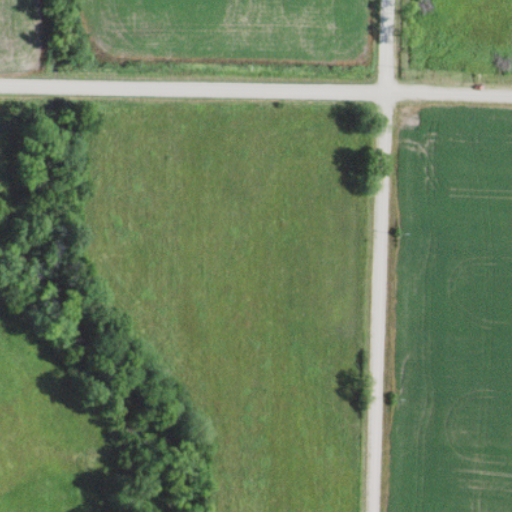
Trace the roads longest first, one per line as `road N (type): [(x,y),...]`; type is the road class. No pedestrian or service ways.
road 1 (residential): [(373,511),(387,0)]
road 2 (residential): [(511,95),(0,86)]
